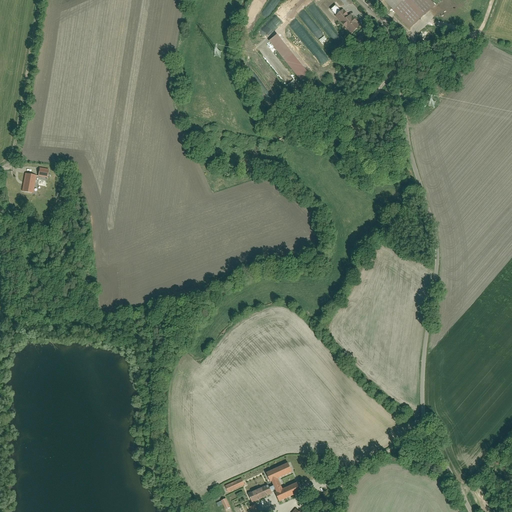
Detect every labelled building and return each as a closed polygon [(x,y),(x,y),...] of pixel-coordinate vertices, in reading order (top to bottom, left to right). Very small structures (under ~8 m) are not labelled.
[(432,5),(427,0),(385,0),(410,26),(432,5)] [(359,28),(343,11),(336,18),(352,35),(359,28)] [(308,73),(277,36),(269,43),(300,80),(308,73)] [(49,170),(40,169),(39,176),(48,177),(49,170)] [(36,176),(26,174),(23,191),(33,193),(36,176)] [(293,473),(289,464),(267,473),(271,482),(272,482),(277,492),(275,493),(279,502),(301,492),(297,483),(285,488),(280,478),(293,473)] [(226,486),(229,492),(245,485),(242,479),(226,486)] [(266,486),(249,493),(253,502),(272,494),(269,487),(267,488),(266,486)] [(231,506),(228,498),(222,500),(226,509),(231,506)]
